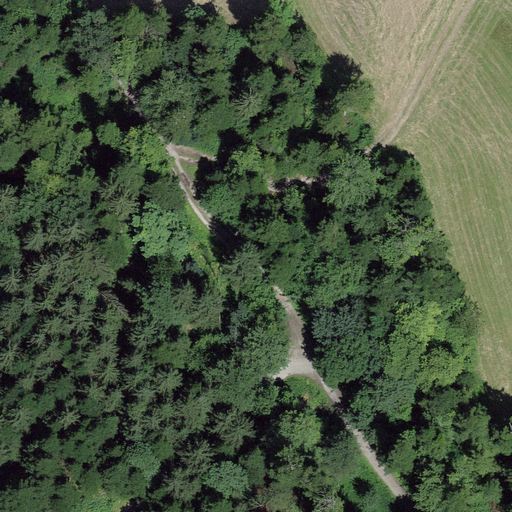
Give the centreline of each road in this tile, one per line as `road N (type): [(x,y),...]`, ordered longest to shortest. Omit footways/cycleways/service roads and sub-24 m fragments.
road 1 (track): [(420,511),(312,350),(108,0)]
road 2 (track): [(312,350),(115,511)]
